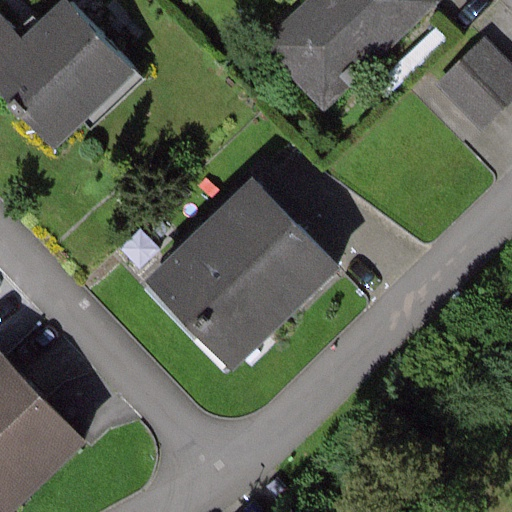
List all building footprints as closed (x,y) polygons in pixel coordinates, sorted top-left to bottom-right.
[(315,0),(272,42),(328,101),(434,1),(432,0),(315,0)] [(29,42),(0,68),(0,85),(55,144),(134,70),(71,2),(35,36),(29,42)] [(0,68),(29,42),(0,12),(0,68)] [(511,68),(486,41),(442,85),(483,126),(511,97),(511,68)] [(211,228),(159,279),(240,361),(338,265),(257,183),(211,228)] [(0,360),(0,511),(8,511),(84,441),(4,357),(0,360)]
